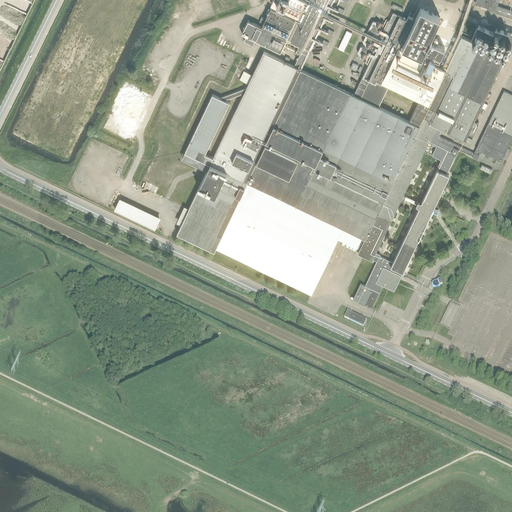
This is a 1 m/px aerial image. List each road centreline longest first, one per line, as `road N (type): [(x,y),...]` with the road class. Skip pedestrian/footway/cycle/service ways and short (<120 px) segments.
road 1 (tertiary): [(511,412),(0,167)]
road 2 (tertiary): [(0,113),(56,0)]
